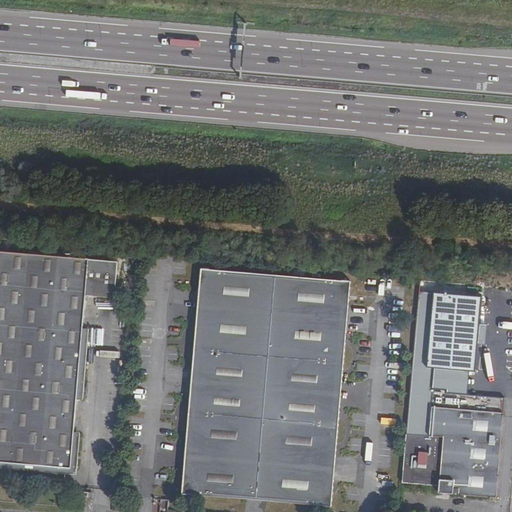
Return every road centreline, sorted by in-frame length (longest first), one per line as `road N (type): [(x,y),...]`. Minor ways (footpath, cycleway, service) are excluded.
road 1 (motorway): [(511,77),(0,34)]
road 2 (motorway): [(0,80),(511,122)]
